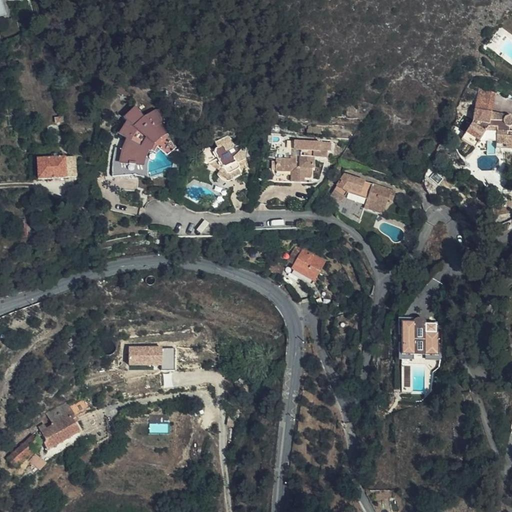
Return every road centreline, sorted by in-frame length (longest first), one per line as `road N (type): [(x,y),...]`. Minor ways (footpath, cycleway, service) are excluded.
road 1 (tertiary): [(0,306),(126,265),(171,262),(257,282),(290,313)]
road 2 (residential): [(290,313),(309,315),(346,410),(354,471),(370,511)]
road 3 (tertiary): [(290,313),(295,343),(279,511)]
